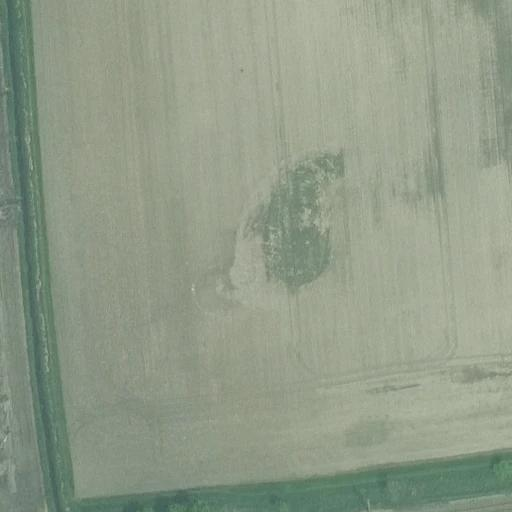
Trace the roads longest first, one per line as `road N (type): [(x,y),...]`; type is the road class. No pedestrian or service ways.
road 1 (track): [(21,0),(42,293),(69,511)]
road 2 (track): [(211,511),(511,470)]
